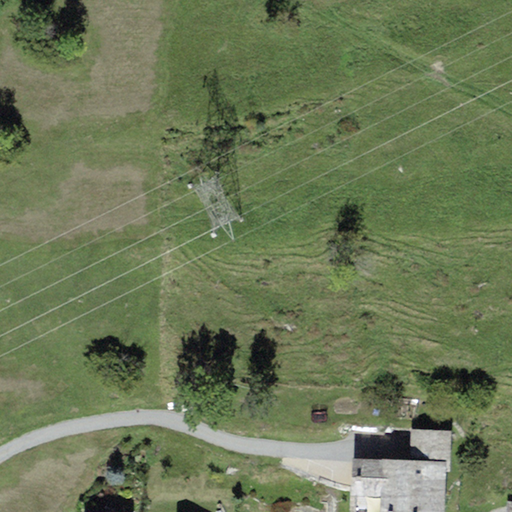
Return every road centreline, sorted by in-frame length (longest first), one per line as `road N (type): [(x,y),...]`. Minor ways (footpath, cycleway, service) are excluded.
road 1 (residential): [(352,452),(271,450),(167,423),(113,420),(0,458)]
road 2 (track): [(511,115),(292,0)]
